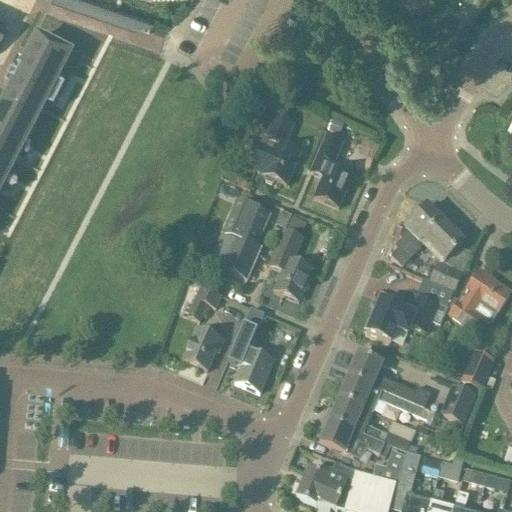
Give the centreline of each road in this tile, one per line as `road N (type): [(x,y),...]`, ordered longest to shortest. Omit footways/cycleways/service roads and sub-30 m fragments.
road 1 (residential): [(280,441),(385,196),(430,145)]
road 2 (residential): [(280,441),(148,388),(7,374)]
road 3 (residential): [(430,145),(339,0)]
road 4 (residential): [(430,145),(511,21)]
